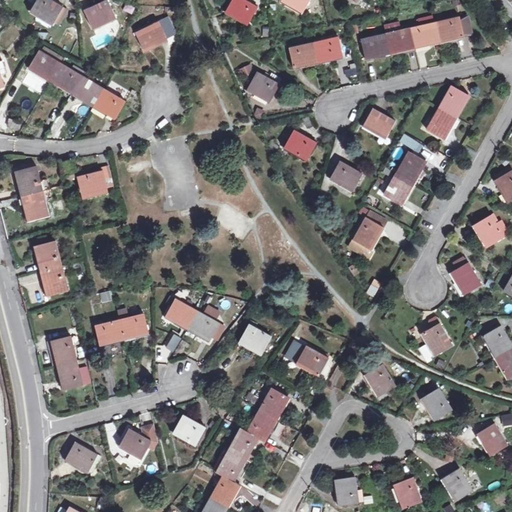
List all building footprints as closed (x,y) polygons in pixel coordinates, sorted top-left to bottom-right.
[(36,0),(31,9),(37,13),(39,14),(38,15),(51,22),(52,21),(55,23),(56,20),(62,23),(69,10),(52,0),(36,0)] [(104,0),(84,10),(90,22),(113,11),(108,0),(104,0)] [(247,0),(232,0),(230,5),(251,17),(258,6),(247,0)] [(281,0),(302,12),(308,0),(281,0)] [(248,22),(251,17),(230,5),(227,10),(248,22)] [(116,16),(113,11),(90,22),(93,27),(116,16)] [(434,21),(433,15),(417,18),(419,25),(434,21)] [(434,21),(437,34),(439,40),(443,39),(444,40),(459,37),(458,35),(464,34),(459,16),(434,21)] [(136,32),(141,42),(158,34),(161,40),(167,37),(159,20),(136,32)] [(349,23),(351,34),(359,33),(357,21),(349,23)] [(419,25),(411,26),(415,45),(423,44),(422,38),(437,34),(434,21),(419,25)] [(386,32),(389,45),(390,51),(391,53),(409,49),(409,47),(415,45),(411,26),(410,22),(405,24),(406,27),(386,32)] [(12,44),(21,34),(11,24),(2,34),(12,44)] [(364,50),(389,45),(386,32),(362,37),(364,50)] [(158,34),(141,42),(144,48),(161,40),(158,34)] [(422,38),(423,44),(439,40),(437,34),(422,38)] [(338,35),(314,41),(318,59),(324,58),(324,60),(343,56),(338,35)] [(312,61),(318,59),(314,41),(290,47),(293,59),(299,58),(301,65),(313,62),(312,61)] [(390,51),(389,45),(364,50),(366,57),(390,51)] [(30,66),(52,79),(61,62),(40,49),(30,66)] [(299,58),(293,59),(294,67),(301,65),(299,58)] [(72,68),(61,62),(52,79),(74,92),(83,75),(72,68)] [(242,77),(253,74),(251,64),(239,67),(242,77)] [(72,68),(83,75),(85,72),(74,65),(72,68)] [(248,87),(271,100),(280,83),(257,71),(248,87)] [(85,72),(83,75),(94,81),(95,78),(85,72)] [(94,81),(83,75),(74,92),(79,95),(82,89),(98,99),(105,88),(94,81)] [(106,88),(105,88),(98,99),(113,108),(110,114),(117,117),(127,101),(121,97),(122,96),(120,95),(119,96),(108,90),(111,84),(109,82),(106,88)] [(439,107),(450,113),(456,116),(468,95),(451,85),(439,107)] [(79,95),(95,105),(98,99),(82,89),(79,95)] [(113,108),(98,99),(95,105),(110,114),(113,108)] [(365,124),(375,130),(378,125),(389,131),(395,120),(374,107),(365,124)] [(445,123),(450,113),(439,107),(427,128),(444,137),(450,127),(445,123)] [(445,123),(450,127),(456,116),(450,113),(445,123)] [(8,125),(20,128),(23,121),(11,117),(8,125)] [(378,125),(375,130),(386,136),(389,131),(378,125)] [(285,145),(307,158),(316,141),(295,129),(285,145)] [(398,145),(419,151),(422,141),(401,135),(398,145)] [(396,173),(408,179),(413,182),(426,160),(408,151),(396,173)] [(434,167),(444,167),(444,156),(434,156),(434,167)] [(72,160),(63,163),(66,172),(75,169),(72,160)] [(331,177),(353,189),(362,172),(341,160),(331,177)] [(20,195),(22,195),(50,188),(47,179),(41,180),(37,165),(22,168),(24,175),(20,176),(21,181),(19,182),(17,183),(20,195)] [(77,177),(82,194),(100,189),(101,192),(108,189),(106,181),(105,178),(111,177),(108,165),(100,167),(101,170),(77,177)] [(24,175),(22,168),(16,171),(19,182),(21,181),(20,176),(24,175)] [(511,169),(502,176),(511,191),(511,169)] [(402,189),(408,179),(396,173),(385,194),(401,203),(407,193),(402,189)] [(510,200),(511,199),(511,191),(502,176),(497,178),(510,200)] [(402,189),(407,193),(413,182),(408,179),(402,189)] [(52,198),(50,188),(22,195),(24,201),(27,201),(30,214),(34,213),(35,219),(50,215),(46,200),(52,198)] [(27,201),(24,201),(28,220),(35,219),(34,213),(30,214),(27,201)] [(371,208),(366,216),(383,226),(388,217),(371,208)] [(475,223),(478,229),(484,240),(485,240),(488,245),(509,231),(503,221),(498,223),(497,221),(499,220),(494,212),(475,223)] [(383,226),(366,216),(350,245),(361,251),(365,244),(371,247),(383,226)] [(40,252),(45,271),(70,264),(69,259),(62,261),(56,240),(35,245),(37,253),(40,252)] [(452,271),(459,282),(464,279),(470,289),(482,282),(469,261),(463,256),(454,262),(458,268),(452,271)] [(354,263),(348,267),(354,276),(360,272),(354,263)] [(72,273),(70,264),(45,271),(51,295),(69,290),(65,275),(72,273)] [(48,295),(51,295),(45,271),(42,271),(48,295)] [(374,296),(380,282),(373,278),(366,293),(374,296)] [(464,279),(459,282),(465,292),(470,289),(464,279)] [(166,314),(188,326),(197,310),(176,297),(166,314)] [(206,304),(203,311),(218,317),(221,310),(206,304)] [(118,310),(120,319),(124,337),(149,331),(144,312),(126,317),(124,308),(118,310)] [(219,322),(197,310),(188,326),(187,329),(208,341),(219,322)] [(435,354),(452,344),(436,316),(429,319),(431,328),(423,333),(435,354)] [(100,343),(124,337),(120,319),(96,324),(100,343)] [(240,340),(262,352),(271,336),(250,324),(240,340)] [(486,334),(498,356),(511,348),(511,341),(502,325),(486,334)] [(165,365),(180,337),(173,333),(165,348),(160,346),(153,358),(165,365)] [(306,344),(305,347),(295,341),(287,356),(319,373),(328,356),(306,344)] [(511,376),(511,348),(498,356),(510,377),(511,376)] [(78,369),(76,360),(58,364),(63,383),(81,378),(78,369)] [(365,375),(378,396),(386,392),(395,386),(382,364),(365,375)] [(78,369),(81,378),(82,384),(90,382),(86,366),(78,369)] [(82,384),(81,378),(63,383),(64,389),(82,384)] [(425,387),(428,391),(437,386),(434,382),(425,387)] [(260,409),(271,415),(276,418),(289,396),(272,387),(260,409)] [(439,387),(428,394),(441,415),(452,408),(439,387)] [(441,415),(428,394),(422,397),(436,418),(441,415)] [(259,437),(271,415),(260,409),(248,430),(259,437)] [(174,431),(197,443),(206,426),(184,414),(174,431)] [(511,414),(503,416),(504,425),(511,423),(511,414)] [(264,439),(276,418),(271,415),(259,437),(264,439)] [(478,433),(483,439),(488,436),(497,451),(508,444),(495,422),(478,433)] [(242,427),(229,450),(246,459),(259,437),(248,430),(242,427)] [(121,445),(143,457),(152,440),(130,428),(121,445)] [(492,454),(497,451),(488,436),(483,439),(492,454)] [(89,471),(93,464),(99,454),(76,441),(66,458),(89,471)] [(234,481),(246,459),(229,450),(220,467),(225,469),(222,475),(223,475),(234,481)] [(103,456),(99,454),(93,464),(97,467),(103,456)] [(217,472),(222,475),(225,469),(220,467),(217,472)] [(443,477),(457,499),(473,488),(459,468),(443,477)] [(239,484),(234,481),(223,475),(210,497),(222,504),(227,507),(239,484)] [(354,476),(341,478),(343,490),(337,491),(339,504),(358,501),(354,476)] [(394,483),(403,508),(408,506),(421,501),(411,476),(394,483)] [(343,490),(341,478),(335,479),(337,491),(343,490)] [(207,496),(197,511),(201,511),(210,497),(207,496)] [(217,511),(222,504),(210,497),(201,511),(217,511)] [(421,501),(408,506),(410,510),(423,505),(421,501)]
